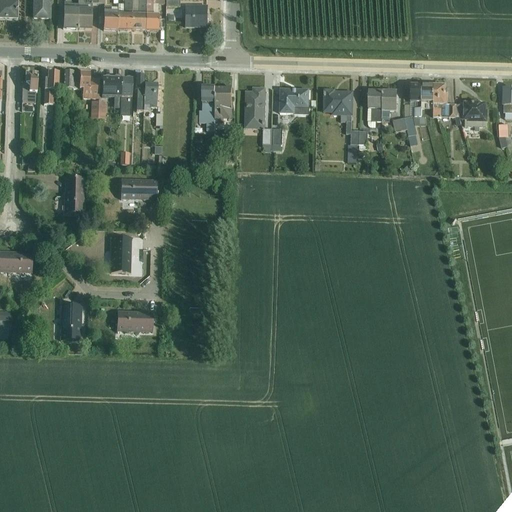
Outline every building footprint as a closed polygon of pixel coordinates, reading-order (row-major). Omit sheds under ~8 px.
[(0,0),(0,19),(18,20),(19,2),(17,1),(17,0),(0,0)] [(33,0),(33,21),(51,21),(51,0),(33,0)] [(78,0),(78,6),(77,32),(93,32),(93,10),(92,10),(92,5),(98,5),(98,0),(78,0)] [(118,9),(118,33),(131,33),(132,1),(132,0),(124,0),(124,6),(118,6),(118,9)] [(132,1),(131,33),(145,34),(146,0),(139,0),(139,1),(132,1)] [(146,0),(145,34),(159,34),(158,6),(165,6),(165,1),(165,0),(146,0)] [(165,1),(165,6),(165,9),(180,8),(180,1),(165,1)] [(77,32),(78,6),(72,6),(72,3),(64,3),(63,32),(77,32)] [(118,33),(118,9),(104,9),(104,13),(103,32),(118,33)] [(208,9),(185,9),(185,29),(208,29),(208,9)] [(74,90),(74,75),(74,74),(64,74),(63,96),(65,96),(65,113),(73,113),(74,90)] [(80,76),(79,91),(83,91),(83,100),(99,101),(100,81),(90,80),(90,75),(80,74),(80,76)] [(45,81),(44,106),(53,107),(54,93),(59,93),(60,75),(48,75),(48,81),(45,81)] [(23,85),(22,105),(35,105),(36,95),(37,95),(37,77),(26,76),(25,85),(23,85)] [(144,106),(144,86),(144,77),(135,77),(135,92),(137,92),(136,119),(143,120),(144,112),(144,106)] [(121,99),(121,80),(120,79),(116,79),(114,80),(110,80),(109,79),(106,79),(105,80),(103,80),(103,99),(121,99)] [(121,80),(121,99),(120,117),(130,117),(131,100),(132,100),(133,81),(131,81),(130,80),(127,80),(126,81),(122,81),(121,80)] [(144,86),(144,106),(151,107),(151,109),(157,109),(157,87),(144,86)] [(422,111),(423,87),(411,86),(410,107),(405,107),(405,120),(411,148),(418,147),(416,137),(417,137),(415,128),(427,128),(425,119),(421,119),(422,111)] [(423,87),(422,111),(433,111),(434,87),(423,87)] [(434,87),(433,111),(433,119),(442,120),(442,118),(450,118),(450,120),(455,120),(457,128),(462,128),(460,120),(457,107),(448,106),(448,95),(446,95),(446,87),(434,87)] [(215,90),(215,125),(224,125),(224,120),(232,120),(232,89),(228,88),(226,90),(215,90)] [(511,88),(503,89),(502,107),(504,107),(504,116),(506,116),(506,121),(511,121),(511,88)] [(215,125),(215,90),(203,90),(202,113),(199,113),(199,125),(206,125),(207,133),(215,133),(215,125)] [(271,152),(272,131),(265,131),(266,90),(253,90),(253,94),(246,93),(245,131),(263,132),(263,150),(264,150),(265,154),(271,153),(271,152)] [(280,91),(280,116),(308,116),(310,92),(280,91)] [(359,147),(359,133),(351,133),(352,118),(353,118),(354,94),(336,93),(336,91),(324,91),(323,115),(332,115),(332,118),(342,118),(341,125),(347,125),(346,136),(351,136),(351,147),(348,147),(348,164),(356,165),(357,147),(359,147)] [(382,124),(383,93),(369,93),(367,123),(368,124),(368,127),(369,129),(372,130),(376,130),(376,124),(382,124)] [(383,93),(382,124),(390,125),(390,114),(397,114),(397,93),(383,93)] [(99,121),(99,103),(92,103),(91,121),(99,121)] [(99,103),(99,121),(106,121),(106,115),(107,116),(108,104),(99,103)] [(457,107),(460,120),(463,120),(463,123),(465,123),(465,129),(475,129),(475,133),(479,133),(479,129),(487,129),(487,124),(488,124),(488,111),(487,111),(487,104),(464,104),(464,106),(457,107)] [(404,121),(393,123),(395,135),(400,134),(401,138),(408,137),(404,121)] [(508,127),(499,127),(500,140),(502,150),(508,148),(509,152),(511,150),(511,142),(511,136),(509,137),(508,127)] [(272,131),(271,152),(281,152),(281,147),(282,147),(282,132),(272,131)] [(359,133),(359,147),(359,150),(367,150),(368,134),(359,133)] [(28,167),(35,167),(35,159),(22,158),(22,167),(28,167)] [(65,180),(64,215),(75,216),(75,218),(79,218),(79,216),(84,216),(85,180),(65,180)] [(121,181),(121,201),(123,201),(143,202),(156,202),(156,197),(158,197),(158,193),(156,193),(157,182),(121,181)] [(112,240),(111,275),(121,275),(121,277),(125,277),(125,275),(131,276),(132,240),(112,240)] [(0,254),(0,273),(32,275),(32,255),(31,256),(15,255),(15,258),(12,258),(12,257),(9,255),(0,254)] [(61,307),(61,343),(72,343),(71,344),(75,344),(75,343),(80,343),(81,307),(61,307)] [(118,313),(117,334),(154,334),(155,320),(153,320),(154,314),(118,313)]
